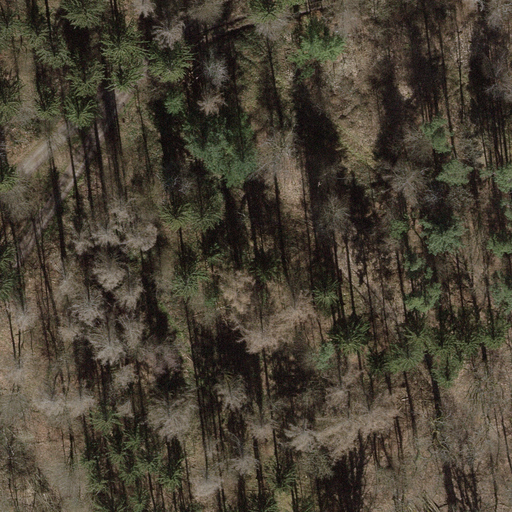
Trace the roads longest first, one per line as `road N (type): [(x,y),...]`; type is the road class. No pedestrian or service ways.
road 1 (track): [(0,280),(158,52)]
road 2 (track): [(158,52),(0,184)]
